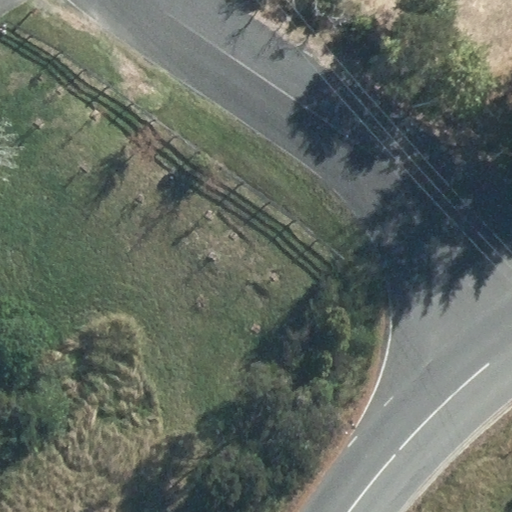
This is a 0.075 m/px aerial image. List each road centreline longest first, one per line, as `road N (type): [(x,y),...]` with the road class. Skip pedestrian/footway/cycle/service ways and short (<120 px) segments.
road 1 (unclassified): [(153,0),(479,263),(511,304)]
road 2 (tertiary): [(511,331),(361,511)]
